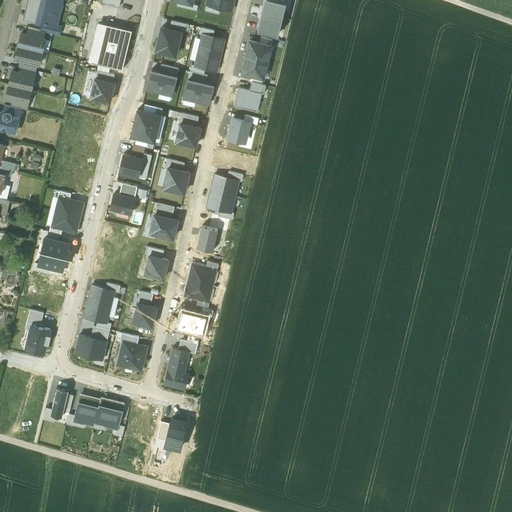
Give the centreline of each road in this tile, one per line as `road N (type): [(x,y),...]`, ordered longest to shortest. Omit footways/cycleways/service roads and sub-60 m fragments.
road 1 (residential): [(148,395),(247,0)]
road 2 (residential): [(154,0),(57,369)]
road 3 (track): [(248,511),(51,452)]
